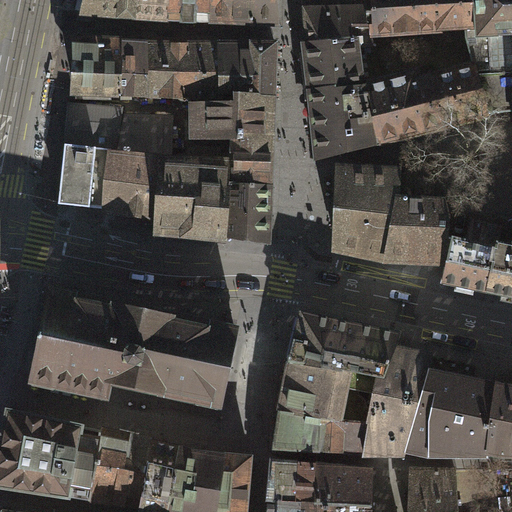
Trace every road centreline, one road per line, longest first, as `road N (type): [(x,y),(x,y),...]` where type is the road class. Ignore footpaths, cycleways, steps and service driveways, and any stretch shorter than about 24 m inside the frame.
road 1 (tertiary): [(0,239),(154,268),(280,275),(511,325)]
road 2 (tertiary): [(34,0),(0,179)]
